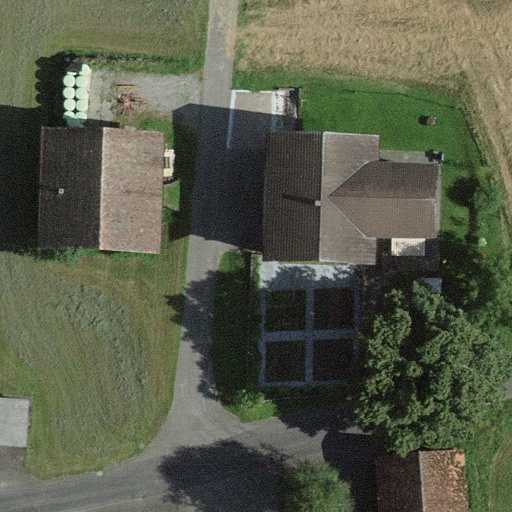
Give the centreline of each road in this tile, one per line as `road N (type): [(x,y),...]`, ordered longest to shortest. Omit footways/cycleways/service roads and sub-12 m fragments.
road 1 (unclassified): [(0,507),(112,501),(511,379)]
road 2 (track): [(190,477),(183,395),(220,0)]
